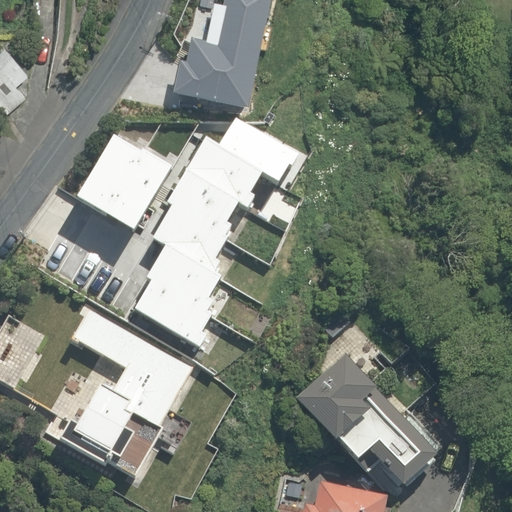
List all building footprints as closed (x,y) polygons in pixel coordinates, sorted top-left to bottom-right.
[(209,40),(193,37),(188,62),(180,61),(173,97),(252,111),(271,0),(226,0),(226,6),(215,4),(209,40)] [(0,67),(0,101),(8,112),(27,96),(19,86),(32,75),(7,44),(0,49),(0,66),(0,67)] [(75,253),(106,268),(101,278),(142,299),(147,289),(183,307),(198,278),(182,270),(230,195),(249,204),(280,139),(137,127),(124,146),(148,157),(117,237),(90,224),(75,253)] [(84,354),(41,429),(137,484),(202,372),(87,306),(65,343),(84,354)] [(48,336),(11,313),(0,330),(0,378),(16,388),(48,336)] [(406,487),(432,464),(339,363),(289,410),(347,474),(373,450),(406,487)] [(280,499),(278,511),(385,511),(389,497),(319,485),(315,506),(280,499)]
